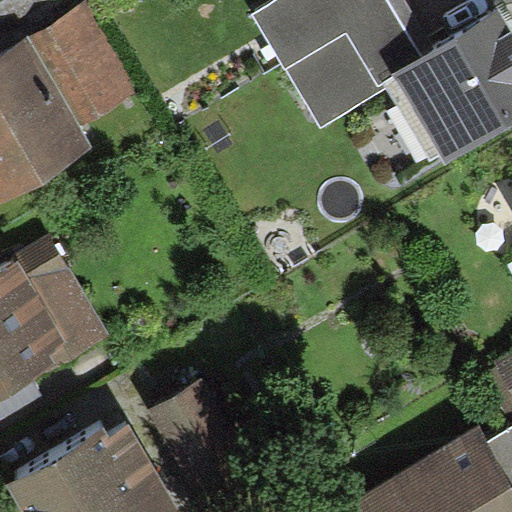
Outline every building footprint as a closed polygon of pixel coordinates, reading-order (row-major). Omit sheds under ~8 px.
[(247,0),(245,1),(314,115),(390,69),(443,155),(511,113),(511,21),(499,0),(442,0),(405,23),(390,0),(247,0)] [(62,6),(0,41),(0,191),(127,118),(62,6)] [(22,236),(0,247),(0,392),(83,347),(22,236)] [(511,342),(483,360),(509,403),(511,400),(511,342)] [(188,364),(134,393),(183,483),(236,454),(188,364)] [(167,511),(98,399),(0,458),(0,481),(18,511),(167,511)] [(511,476),(472,408),(323,494),(333,511),(508,511),(511,510),(511,476)]
